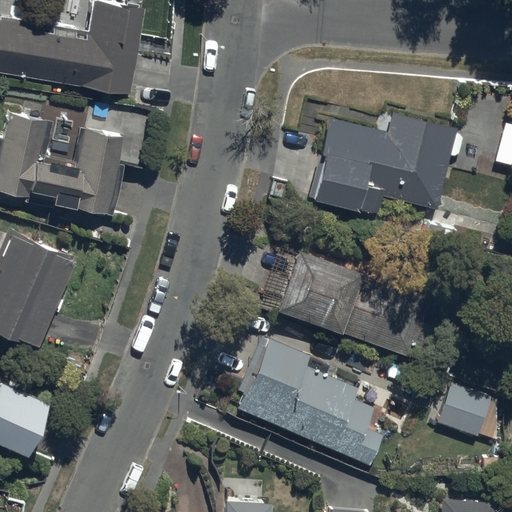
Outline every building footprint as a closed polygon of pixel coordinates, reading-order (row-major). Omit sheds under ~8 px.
[(0,16),(0,72),(130,93),(144,8),(97,0),(95,0),(90,31),(0,16)] [(455,127),(393,112),(388,133),(326,118),(307,198),(377,215),(381,198),(435,211),(449,156),(456,157),(461,136),(453,134),(455,127)] [(53,123),(6,113),(0,140),(0,191),(111,216),(122,166),(118,166),(124,139),(82,129),(74,164),(46,158),(53,123)] [(511,123),(504,121),(495,160),(511,164),(511,123)] [(511,232),(511,227),(459,214),(453,240),(507,253),(511,232)] [(38,348),(77,259),(9,229),(0,248),(0,334),(21,344),(23,341),(38,348)] [(429,295),(293,245),(269,307),(417,360),(429,325),(419,321),(429,295)] [(245,394),(239,408),(370,465),(383,434),(367,427),(375,408),(354,399),(358,389),(306,366),(310,356),(269,338),(267,341),(261,338),(238,391),(245,394)] [(496,396),(450,381),(435,421),(475,435),(476,432),(494,438),(496,396)] [(0,443),(32,457),(54,406),(2,384),(0,389),(0,443)] [(440,511),(497,511),(498,504),(442,500),(440,511)] [(272,511),(273,504),(228,501),(227,511),(272,511)]
